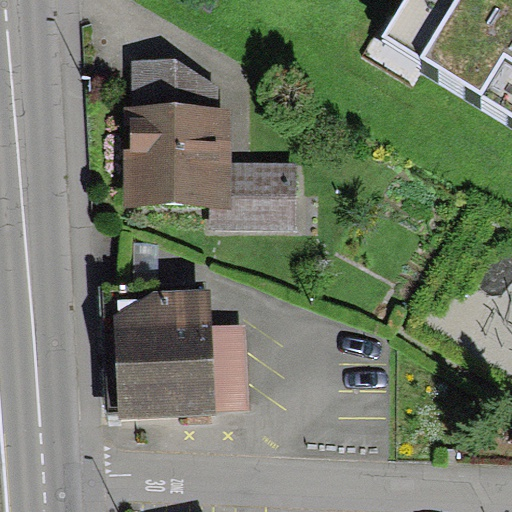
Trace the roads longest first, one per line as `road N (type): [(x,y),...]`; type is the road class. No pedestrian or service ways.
road 1 (secondary): [(13,0),(42,495)]
road 2 (residential): [(511,507),(42,495)]
